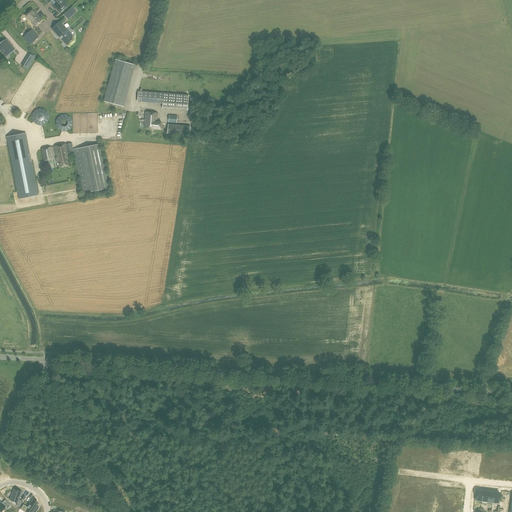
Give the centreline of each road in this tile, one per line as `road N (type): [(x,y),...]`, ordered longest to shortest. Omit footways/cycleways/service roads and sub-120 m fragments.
road 1 (tertiary): [(511,393),(0,356)]
road 2 (track): [(119,511),(43,359)]
